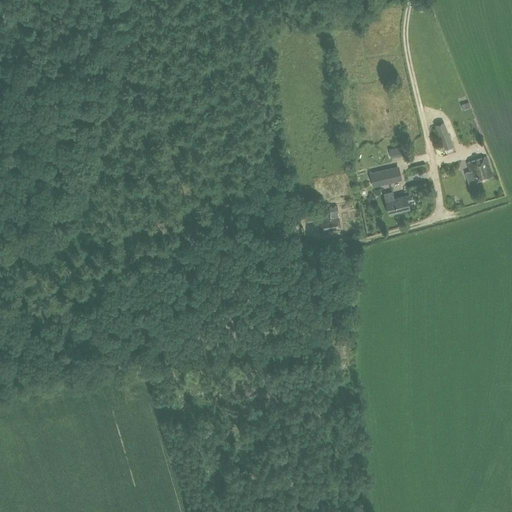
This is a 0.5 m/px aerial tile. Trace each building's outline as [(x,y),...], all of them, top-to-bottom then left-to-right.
[(447,129),(437,133),(444,149),(453,146),(447,129)] [(492,176),(486,156),(467,162),(470,171),(465,173),(468,183),(474,181),(492,176)] [(392,167),(382,170),(385,184),(396,182),(392,167)] [(406,195),(399,197),(394,198),(392,192),(384,194),(388,214),(402,210),(409,209),(407,202),(413,201),(412,196),(406,197),(406,195)] [(302,203),(304,221),(305,221),(314,220),(312,202),(302,203)] [(320,217),(322,232),(340,230),(339,217),(338,216),(338,212),(337,206),(328,207),(329,214),(330,213),(330,216),(320,217)]
